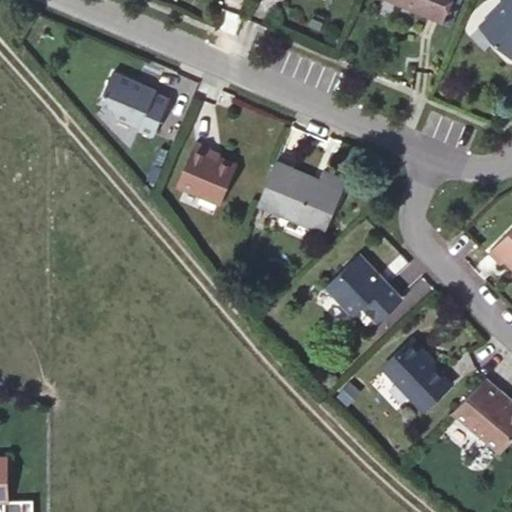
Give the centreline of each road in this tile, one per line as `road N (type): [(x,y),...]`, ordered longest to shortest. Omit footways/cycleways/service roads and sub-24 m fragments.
road 1 (track): [(414,511),(0,52)]
road 2 (residential): [(69,0),(427,153)]
road 3 (residential): [(511,331),(410,226),(427,153)]
